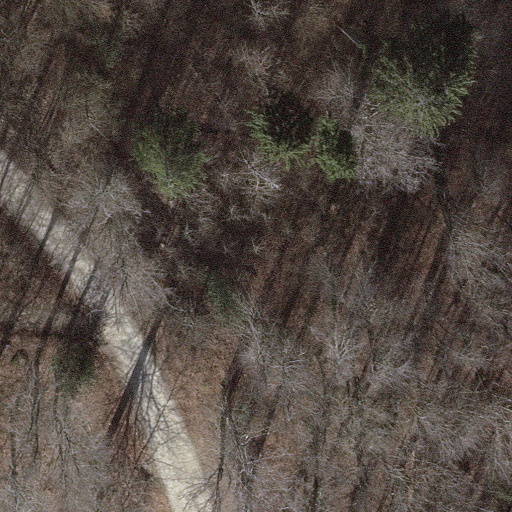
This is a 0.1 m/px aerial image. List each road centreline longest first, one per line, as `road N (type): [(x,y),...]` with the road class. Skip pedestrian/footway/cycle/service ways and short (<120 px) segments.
road 1 (track): [(148,368),(0,178)]
road 2 (track): [(473,511),(511,341)]
road 3 (track): [(148,368),(0,313)]
road 4 (track): [(197,511),(148,368)]
